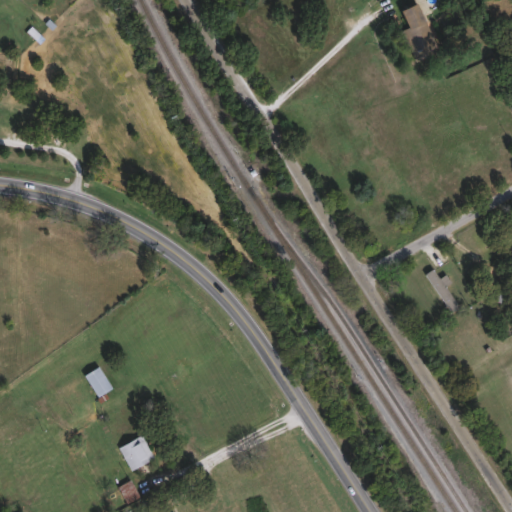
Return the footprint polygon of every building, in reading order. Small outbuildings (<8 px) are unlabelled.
[(414,0),(435,48),(412,58),(399,28),(404,26),(396,8),(414,0)] [(423,271),(430,267),(436,277),(442,273),(445,279),(442,282),(457,305),(448,310),(423,271)] [(96,396),(81,374),(94,364),(109,386),(96,396)] [(128,469),(116,445),(139,433),(152,456),(128,469)] [(115,486),(127,479),(137,495),(125,502),(115,486)]
